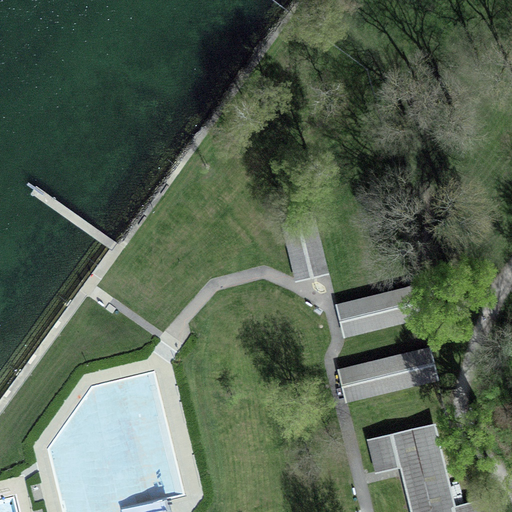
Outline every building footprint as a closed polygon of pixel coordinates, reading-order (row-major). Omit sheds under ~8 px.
[(312,216),(282,223),(296,284),(326,277),(312,216)] [(429,284),(408,290),(416,322),(438,317),(429,284)] [(408,290),(340,306),(347,338),(416,322),(408,290)] [(432,351),(339,374),(347,408),(440,385),(432,351)] [(436,429),(370,446),(378,478),(401,473),(410,511),(481,511),(479,505),(456,511),(436,429)]
